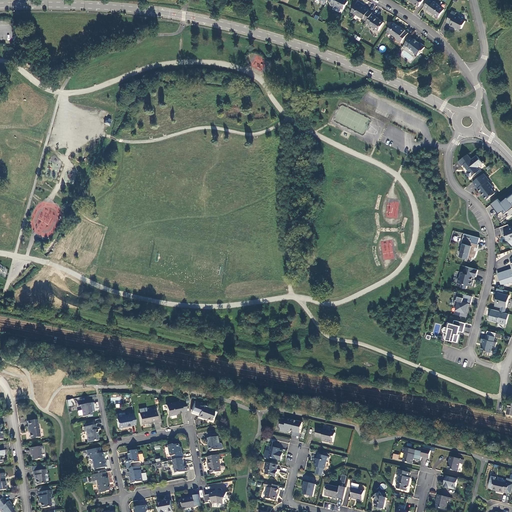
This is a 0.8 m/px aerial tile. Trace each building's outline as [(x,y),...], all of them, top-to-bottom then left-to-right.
[(332,0),(331,3),(334,5),(335,5),(338,7),(339,7),(344,9),(346,5),(347,4),(348,1),(348,0),(347,0),(332,0)] [(445,9),(432,0),(428,0),(428,1),(424,7),(439,17),(445,9)] [(372,14),(373,13),(357,3),(351,13),(356,15),(356,14),(368,21),(372,14)] [(456,12),(453,10),(447,22),(451,24),(450,25),(455,27),(460,29),(462,28),(466,21),(460,18),(460,17),(455,14),(456,12)] [(376,16),(372,14),(368,21),(367,23),(370,25),(379,31),(384,22),(379,19),(379,18),(376,16)] [(402,28),(393,23),(388,31),(399,38),(397,40),(401,43),(408,33),(405,31),(406,30),(402,28)] [(414,39),(411,37),(406,43),(404,45),(407,47),(409,47),(414,51),(414,52),(418,55),(421,51),(422,51),(425,47),(425,46),(423,44),(422,44),(420,44),(415,39),(414,39)] [(467,171),(467,174),(469,176),(472,177),(480,171),(477,167),(483,162),(477,154),(471,158),(468,154),(458,161),(462,166),(464,165),(468,171),(467,171)] [(489,180),(484,173),(473,182),(478,188),(481,192),(482,192),(484,194),(484,196),(487,200),(495,193),(492,188),(493,187),(488,181),(489,180)] [(511,201),(511,193),(501,202),(498,198),(491,204),(497,211),(499,214),(496,216),(501,222),(507,217),(505,214),(511,208),(511,202),(511,201)] [(511,226),(510,227),(509,224),(500,227),(503,235),(506,234),(507,237),(506,240),(511,242),(511,240),(511,226)] [(476,253),(477,251),(475,250),(476,247),(478,248),(479,244),(478,244),(480,237),(464,233),(462,243),(463,244),(460,256),(466,258),(465,260),(470,262),(471,261),(473,257),(474,257),(475,256),(476,253)] [(381,243),(383,260),(394,258),(392,241),(381,243)] [(511,268),(497,274),(500,281),(501,285),(510,282),(511,281),(511,263),(510,264),(511,268)] [(466,266),(464,273),(461,272),(460,277),(459,278),(457,282),(462,283),(461,287),(466,288),(467,285),(472,286),(474,280),(473,279),(474,276),(477,277),(478,269),(466,266)] [(504,293),(496,291),(494,300),(496,301),(495,306),(501,308),(502,306),(507,307),(510,295),(504,293)] [(473,296),(459,293),(459,295),(457,300),(456,300),(454,306),(457,307),(456,313),(461,314),(460,315),(466,317),(468,309),(467,308),(468,303),(471,304),(473,296)] [(506,324),(509,314),(492,309),(489,320),(506,324)] [(446,332),(446,333),(445,339),(457,342),(459,334),(457,334),(458,331),(463,332),(466,323),(455,320),(454,324),(448,322),(447,327),(449,328),(448,333),(446,332)] [(502,335),(488,331),(486,339),(484,339),(481,350),(495,353),(496,347),(493,347),(496,337),(501,338),(502,335)] [(66,400),(68,407),(75,405),(73,398),(66,400)] [(176,415),(177,413),(186,412),(184,400),(179,401),(179,402),(171,403),(171,404),(166,405),(168,416),(176,415)] [(92,416),(89,404),(80,406),(82,418),(92,416)] [(217,412),(201,406),(200,409),(199,412),(197,411),(196,414),(198,415),(197,417),(201,418),(202,417),(210,421),(211,417),(214,418),(217,412)] [(158,424),(155,410),(139,414),(141,425),(153,423),(154,425),(158,424)] [(135,425),(133,414),(129,415),(125,416),(125,414),(123,413),(115,415),(114,416),(115,419),(116,419),(118,428),(124,427),(125,428),(131,427),(131,426),(135,425)] [(37,425),(37,420),(27,421),(27,426),(27,427),(28,433),(29,433),(29,438),(40,437),(38,425),(37,425)] [(303,423),(288,420),(287,421),(282,420),(280,427),(281,429),(280,432),(289,434),(291,432),(300,434),(303,423)] [(94,425),(83,427),(84,433),(85,432),(87,443),(97,441),(97,440),(98,439),(97,436),(96,436),(96,435),(95,435),(94,431),(95,430),(94,425)] [(329,432),(324,431),(317,430),(315,438),(322,440),(321,441),(325,442),(326,442),(333,443),(335,434),(328,433),(329,432)] [(219,437),(209,439),(210,445),(209,447),(210,451),(211,452),(223,450),(223,449),(223,445),(222,444),(220,444),(219,437)] [(183,459),(184,458),(183,454),(182,452),(181,451),(180,445),(176,445),(175,445),(169,446),(170,456),(172,456),(173,461),(173,460),(183,459)] [(42,458),(40,447),(40,446),(28,448),(29,452),(30,452),(32,460),(42,458)] [(280,449),(271,447),(270,452),(271,454),(270,458),(279,461),(280,456),(279,456),(280,449)] [(100,454),(99,448),(86,451),(87,456),(88,456),(89,460),(91,461),(93,470),(106,467),(105,462),(104,462),(102,453),(100,454)] [(403,463),(412,465),(413,460),(420,462),(421,458),(429,459),(430,452),(423,450),(422,453),(403,448),(402,453),(405,454),(403,463)] [(128,462),(127,463),(128,469),(130,469),(132,468),(131,464),(140,462),(138,450),(128,452),(129,457),(130,457),(131,461),(128,462)] [(221,460),(220,455),(208,458),(208,462),(209,467),(210,467),(212,474),(221,472),(219,460),(221,460)] [(329,457),(318,455),(315,467),(325,470),(326,462),(328,463),(329,457)] [(464,461),(450,457),(449,461),(450,462),(448,470),(458,472),(460,464),(463,465),(464,461)] [(185,467),(183,459),(173,460),(176,473),(180,473),(188,472),(187,467),(185,467)] [(276,472),(278,466),(268,463),(266,475),(276,477),(277,472),(276,472)] [(132,468),(130,469),(130,472),(128,473),(128,477),(130,477),(131,484),(143,482),(140,467),(132,468)] [(42,470),(32,471),(33,476),(34,476),(36,484),(45,483),(43,474),(46,473),(46,469),(42,470)] [(411,474),(398,471),(397,476),(399,476),(396,488),(398,490),(407,492),(408,484),(409,485),(411,479),(409,478),(411,474)] [(106,477),(105,472),(90,475),(91,481),(95,481),(98,493),(108,491),(107,483),(108,483),(107,477),(106,477)] [(511,494),(511,490),(511,482),(506,481),(506,483),(496,481),(496,478),(492,476),(489,488),(493,489),(493,490),(499,492),(504,493),(511,494)] [(456,488),(458,479),(447,477),(444,487),(449,488),(449,487),(456,488)] [(303,495),(313,497),(316,485),(304,482),(302,490),(304,490),(303,495)] [(277,490),(278,486),(270,484),(265,483),(264,487),(268,487),(265,498),(276,501),(277,497),(276,497),(278,490),(277,490)] [(343,500),(346,488),(341,487),(340,488),(328,485),(325,495),(333,497),(332,499),(338,501),(338,499),(343,500)] [(39,503),(40,508),(50,506),(51,504),(55,504),(54,497),(51,497),(50,494),(52,494),(52,489),(51,490),(50,486),(43,487),(44,491),(38,492),(37,492),(38,496),(37,496),(38,504),(39,503)] [(364,492),(353,489),(351,498),(358,500),(357,501),(362,502),(364,492)] [(213,504),(219,503),(224,504),(225,499),(226,499),(227,493),(222,491),(222,492),(218,491),(216,492),(211,493),(211,495),(205,496),(206,503),(210,503),(209,501),(212,500),(213,504)] [(383,498),(380,494),(373,498),(376,502),(374,508),(376,508),(377,510),(380,510),(382,510),(384,510),(386,499),(383,498)] [(196,506),(201,505),(200,500),(195,501),(195,496),(190,497),(191,498),(182,500),(184,509),(191,508),(192,508),(193,508),(197,507),(196,506)] [(450,503),(451,499),(439,496),(438,500),(436,508),(446,511),(448,502),(450,503)] [(6,502),(2,497),(0,498),(0,510),(1,511),(14,511),(10,506),(11,505),(8,500),(6,502)] [(171,501),(158,503),(159,511),(170,511),(173,511),(171,501)]
